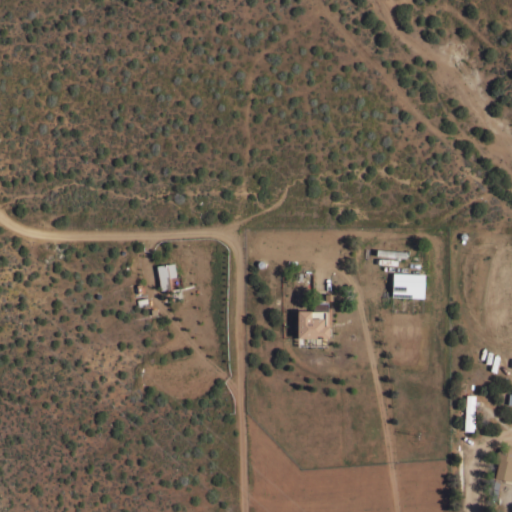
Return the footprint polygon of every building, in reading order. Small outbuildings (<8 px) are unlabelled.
[(158,280),(155,266),(165,264),(172,263),(175,276),(167,278),(168,279),(158,280)] [(390,296),(391,272),(423,273),(422,297),(390,296)] [(296,337),(296,309),(309,309),(309,310),(311,310),(311,301),(326,301),(326,310),(327,310),(327,327),(328,327),(328,334),(327,334),(327,337),(296,337)] [(471,430),(463,430),(465,394),(474,394),(471,430)] [(511,468),(509,480),(493,477),(496,463),(493,462),(495,450),(501,446),(511,449),(511,455),(511,468)]
